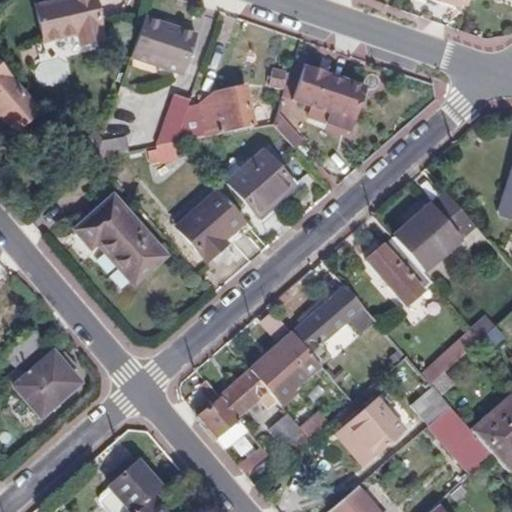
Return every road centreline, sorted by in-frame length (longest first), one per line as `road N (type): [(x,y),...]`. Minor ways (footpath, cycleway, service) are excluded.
road 1 (residential): [(140,389),(501,74)]
road 2 (tertiary): [(501,74),(283,0)]
road 3 (residential): [(0,226),(140,389)]
road 4 (residential): [(0,511),(140,389)]
road 5 (residential): [(140,389),(244,511)]
